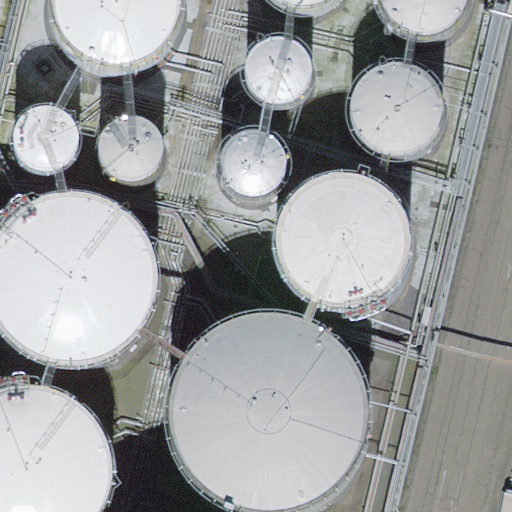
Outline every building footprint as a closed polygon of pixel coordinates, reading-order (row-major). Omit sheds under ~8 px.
[(57,0),(55,14),(61,39),(76,60),(98,74),(123,78),(149,73),(170,58),(184,36),(188,10),(185,0),(57,0)] [(340,0),(268,0),(276,9),(294,18),(314,18),(332,10),(340,0)] [(465,18),(469,0),(379,0),(384,17),(396,33),(414,42),(434,42),(452,34),(465,18)] [(310,100),(315,83),(310,66),(298,53),(281,49),(264,53),(251,66),(247,82),(251,99),(264,112),(281,117),(298,112),(310,100)] [(435,139),(440,119),(436,99),(423,83),(405,74),(385,74),(367,83),(354,98),(349,118),(354,137),(366,153),(384,162),(404,163),(422,154),(435,139)] [(74,161),(79,144),(74,127),(62,114),(45,110),(28,114),(15,127),(11,144),(15,161),(28,173),(45,178),(62,173),(74,161)] [(164,175),(169,158),(164,141),(152,128),(135,124),(118,129),(105,141),(101,158),(105,175),(118,187),(135,192),(152,187),(164,175)] [(287,187),(291,170),(287,153),(274,140),(257,136),(240,140),(228,153),(223,170),(228,187),(240,199),(257,204),(274,199),(287,187)] [(405,283),(410,258),(406,232),(392,211),(371,196),(346,190),(321,194),(299,208),(284,229),(278,254),(283,280),(296,301),(317,316),(342,322),(368,318),(390,304),(405,283)] [(152,314),(157,286),(152,258),(138,234),(116,215),(89,205),(61,205),(34,215),(12,234),(0,254),(0,317),(12,339),(34,357),(61,367),(89,367),(116,357),(138,339),(152,314)] [(166,390),(162,422),(167,455),(183,484),(206,507),(217,511),(316,511),(330,505),(353,481),(368,452),(372,419),(367,387),(351,358),(328,335),(298,320),(266,315),(233,321),(204,336),(181,360),(166,390)] [(108,511),(114,483),(109,454),(95,429),(72,410),(45,400),(16,399),(0,404),(0,511),(108,511)]
